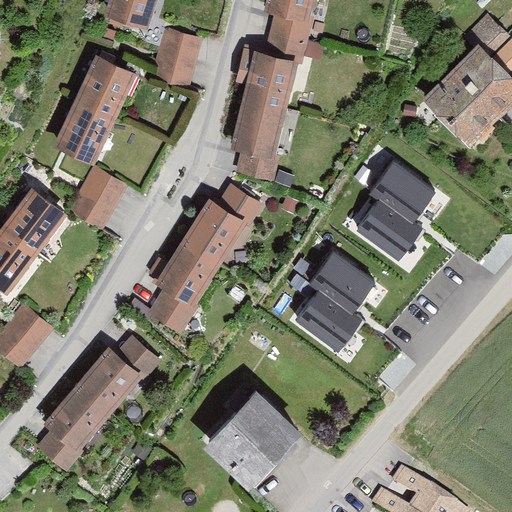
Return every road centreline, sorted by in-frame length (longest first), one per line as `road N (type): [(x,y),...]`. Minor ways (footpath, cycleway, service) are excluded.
road 1 (residential): [(0,440),(177,203),(243,0)]
road 2 (unclassified): [(511,269),(374,425)]
